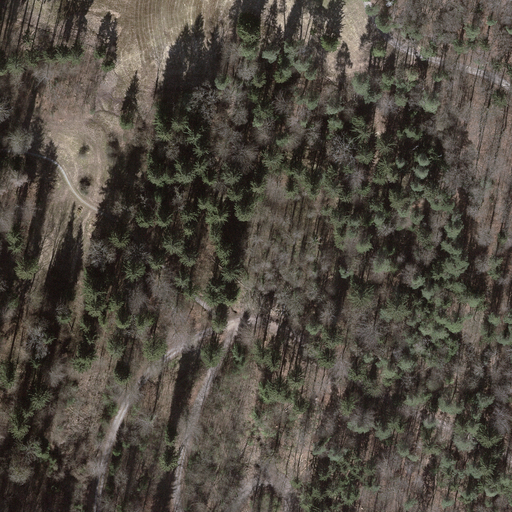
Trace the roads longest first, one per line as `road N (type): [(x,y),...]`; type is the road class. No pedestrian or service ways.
road 1 (track): [(96,511),(108,444),(136,384),(182,345),(253,318),(287,327),(332,369),(511,463)]
road 2 (track): [(186,511),(180,469),(201,397),(234,335),(228,325)]
road 3 (track): [(366,0),(396,44),(511,90)]
